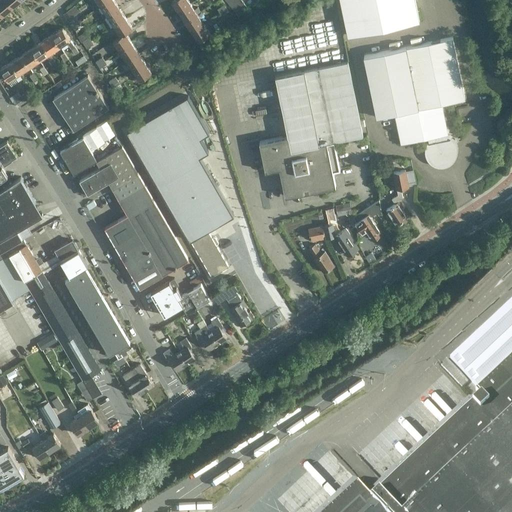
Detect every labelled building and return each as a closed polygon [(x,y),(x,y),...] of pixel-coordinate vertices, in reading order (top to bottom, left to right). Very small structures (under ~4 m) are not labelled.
[(0,0),(0,9),(4,15),(13,7),(7,0),(0,0)] [(109,0),(101,6),(105,12),(102,15),(104,18),(108,16),(108,15),(119,8),(114,0),(109,0)] [(172,0),(172,1),(179,11),(191,3),(188,0),(172,0)] [(244,2),(241,0),(237,0),(231,5),(235,10),(244,2)] [(340,0),(348,35),(419,21),(414,0),(340,0)] [(239,15),(248,7),(244,2),(235,10),(239,15)] [(179,11),(185,21),(197,13),(191,3),(179,11)] [(108,16),(114,25),(126,18),(119,8),(108,15),(108,16)] [(70,9),(63,13),(68,21),(75,16),(74,15),(70,9)] [(185,21),(192,31),(204,23),(197,13),(185,21)] [(114,40),(133,27),(126,18),(114,25),(121,35),(114,40)] [(204,23),(192,31),(199,41),(211,33),(204,23)] [(71,48),(75,54),(79,51),(75,45),(63,27),(52,34),(60,46),(67,42),(71,48)] [(120,50),(132,42),(126,33),(133,28),(133,27),(114,40),(120,50)] [(52,34),(42,41),(50,53),(60,46),(52,34)] [(395,113),(401,144),(428,138),(429,144),(429,146),(428,147),(428,148),(428,149),(428,150),(428,151),(428,153),(428,154),(428,155),(428,156),(429,157),(429,158),(430,159),(431,160),(432,161),(432,162),(433,162),(435,163),(437,164),(438,164),(440,165),(441,165),(442,165),(444,164),(445,164),(446,164),(448,163),(449,163),(450,162),(451,161),(452,159),(453,158),(454,157),(454,156),(455,155),(455,153),(455,152),(455,150),(455,149),(455,148),(455,146),(454,145),(453,144),(453,143),(452,142),(452,141),(450,140),(450,139),(446,140),(445,134),(448,134),(442,103),(465,99),(453,37),(364,55),(377,117),(395,113)] [(47,56),(55,68),(58,65),(50,53),(42,41),(32,48),(40,60),(47,56)] [(121,58),(124,62),(138,52),(132,42),(120,50),(124,56),(121,58)] [(21,55),(30,67),(40,60),(32,48),(21,55)] [(126,66),(130,64),(133,69),(145,62),(138,52),(124,62),(126,66)] [(11,61),(19,74),(30,67),(21,55),(11,61)] [(19,74),(11,61),(1,68),(9,81),(19,74)] [(348,61),(305,69),(276,75),(288,135),(260,141),(266,170),(280,167),(286,196),(336,185),(333,171),(340,170),(335,142),(363,136),(348,61)] [(152,72),(145,62),(133,69),(137,75),(134,78),(137,82),(152,72)] [(45,75),(48,72),(44,66),(40,68),(45,75)] [(75,129),(78,127),(109,106),(88,74),(54,98),(75,129)] [(17,106),(32,96),(28,90),(21,95),(18,91),(10,97),(13,101),(17,106)] [(116,134),(107,120),(96,127),(105,140),(116,134)] [(61,150),(74,173),(96,160),(97,159),(93,152),(98,149),(88,132),(83,135),(84,136),(61,150)] [(0,145),(0,157),(5,164),(13,159),(13,158),(18,155),(8,140),(0,145)] [(109,181),(119,198),(145,184),(123,145),(108,153),(97,159),(96,160),(100,167),(80,179),(86,188),(82,191),(85,195),(109,181)] [(157,181),(212,277),(230,266),(217,244),(218,243),(219,242),(216,236),(214,236),(213,237),(209,230),(235,215),(201,156),(157,181)] [(395,204),(386,209),(396,224),(408,217),(403,209),(405,207),(401,202),(404,199),(401,189),(409,187),(406,170),(393,172),(397,190),(398,194),(392,199),(395,204)] [(14,301),(0,277),(0,239),(37,218),(36,212),(37,212),(36,208),(35,208),(33,203),(35,202),(21,177),(18,178),(0,190),(0,309),(14,301)] [(189,259),(145,184),(119,198),(128,213),(105,227),(140,287),(189,259)] [(354,216),(355,222),(359,228),(356,230),(359,239),(364,235),(362,233),(366,230),(373,239),(382,234),(371,216),(378,212),(380,215),(382,213),(379,199),(354,216)] [(336,205),(338,216),(352,213),(349,202),(336,205)] [(311,239),(326,237),(323,225),(308,229),(311,239)] [(346,228),(334,236),(343,250),(345,249),(349,255),(358,249),(349,236),(351,235),(346,228)] [(23,239),(0,252),(0,259),(9,254),(25,280),(42,269),(27,243),(26,243),(23,239)] [(61,259),(78,249),(72,240),(56,249),(61,259)] [(315,244),(309,248),(315,257),(315,258),(324,271),(328,268),(329,269),(333,267),(332,266),(334,265),(325,251),(322,253),(315,244)] [(61,260),(70,275),(88,265),(79,250),(61,260)] [(372,252),(365,256),(370,263),(376,260),(372,252)] [(87,267),(85,267),(71,276),(66,279),(95,325),(100,333),(110,351),(115,348),(117,347),(128,341),(128,340),(130,340),(87,267)] [(101,369),(42,269),(25,280),(83,380),(94,397),(101,393),(90,376),(101,369)] [(195,284),(202,279),(199,274),(192,279),(195,284)] [(175,278),(170,280),(151,291),(165,315),(183,304),(188,312),(210,299),(201,283),(182,295),(177,286),(179,285),(175,278)] [(250,310),(249,311),(245,306),(247,304),(243,300),(246,298),(242,290),(231,297),(236,304),(230,308),(242,326),(255,317),(250,310)] [(511,511),(511,300),(450,359),(479,390),(476,392),(480,397),(474,404),(469,398),(373,488),(378,494),(372,499),(353,480),(318,511),(511,511)] [(210,331),(218,344),(228,338),(221,328),(224,327),(217,317),(211,321),(215,327),(210,331)] [(209,350),(218,344),(210,331),(206,325),(203,320),(197,323),(200,328),(195,332),(200,341),(203,340),(209,350)] [(164,327),(154,333),(159,341),(169,334),(164,327)] [(53,330),(38,340),(43,348),(58,338),(53,330)] [(175,344),(187,363),(196,358),(190,349),(193,347),(186,337),(175,344)] [(129,342),(128,341),(117,347),(121,353),(132,347),(129,342)] [(175,344),(169,348),(163,352),(169,361),(172,360),(178,369),(187,363),(175,344)] [(123,355),(114,361),(117,367),(126,361),(123,355)] [(466,384),(444,361),(440,365),(462,388),(466,384)] [(131,369),(145,390),(154,384),(147,373),(141,376),(135,367),(131,369)] [(145,390),(131,369),(123,375),(129,384),(129,385),(136,396),(145,390)] [(4,373),(0,375),(0,387),(9,382),(4,373)] [(88,400),(94,397),(83,380),(78,383),(88,400)] [(57,396),(52,399),(59,410),(64,406),(57,396)] [(73,411),(76,408),(72,401),(68,404),(73,411)] [(61,422),(49,402),(40,407),(52,427),(61,422)] [(99,420),(91,409),(88,404),(78,410),(79,412),(81,415),(89,427),(99,420)] [(89,427),(81,415),(79,412),(73,416),(76,419),(71,422),(78,434),(89,427)] [(41,436),(50,451),(51,451),(61,444),(53,433),(48,436),(45,431),(40,434),(41,436)] [(0,488),(24,474),(8,447),(4,450),(2,446),(6,443),(0,432),(0,488)] [(50,451),(41,436),(36,440),(38,443),(33,446),(40,458),(50,451)] [(31,443),(28,439),(22,443),(20,440),(16,442),(22,451),(25,449),(24,447),(31,443)] [(322,450),(318,454),(337,472),(341,468),(322,450)]
